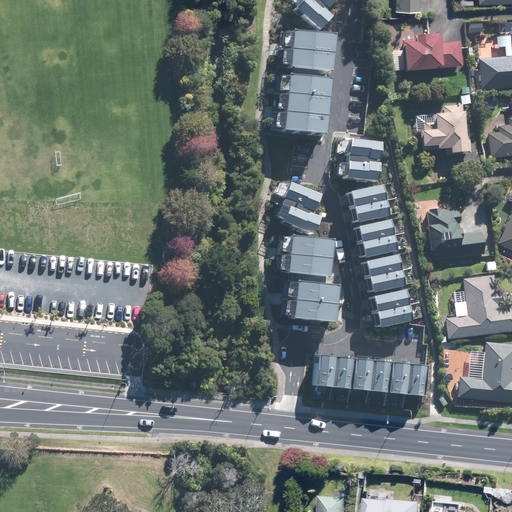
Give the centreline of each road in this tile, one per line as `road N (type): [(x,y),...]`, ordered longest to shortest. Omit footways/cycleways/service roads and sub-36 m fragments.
road 1 (residential): [(284,431),(289,353),(349,333),(325,185),(339,0)]
road 2 (secondary): [(0,405),(284,431)]
road 3 (secondary): [(284,431),(511,452)]
